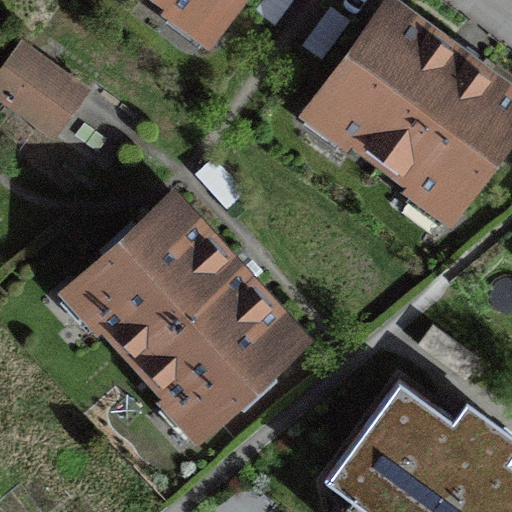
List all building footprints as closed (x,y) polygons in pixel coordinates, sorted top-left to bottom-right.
[(238,0),(149,0),(207,42),(238,0)] [(511,143),(511,109),(386,19),(302,135),(343,164),(355,148),(412,189),(399,207),(443,239),(511,143)] [(0,118),(41,147),(71,103),(11,62),(0,77),(0,118)] [(213,154),(197,170),(230,202),(246,186),(213,154)] [(319,357),(189,211),(87,302),(217,448),(319,357)] [(398,377),(324,478),(370,511),(511,511),(511,460),(506,456),(501,463),(451,427),(457,420),(398,377)]
